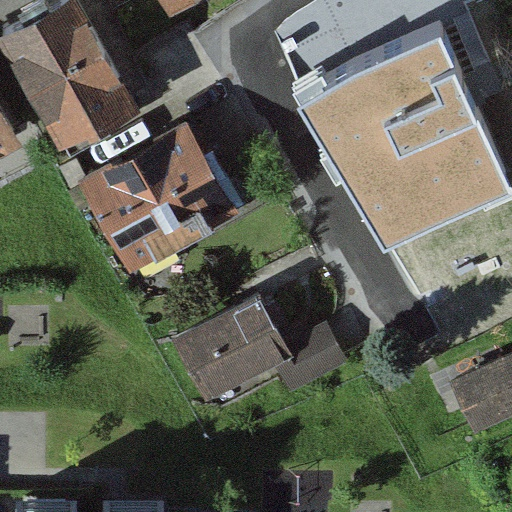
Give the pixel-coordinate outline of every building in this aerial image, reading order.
[(78,0),(51,0),(4,26),(62,133),(90,118),(93,122),(133,99),(78,0)] [(359,59),(294,95),(379,238),(511,182),(439,23),(359,59)] [(0,103),(0,138),(14,130),(0,103)] [(185,125),(90,176),(133,256),(240,198),(211,144),(199,151),(185,125)] [(261,292),(178,335),(206,389),(276,353),(292,384),(346,356),(328,323),(287,344),(261,292)] [(511,354),(456,379),(474,420),(511,403),(511,354)]
